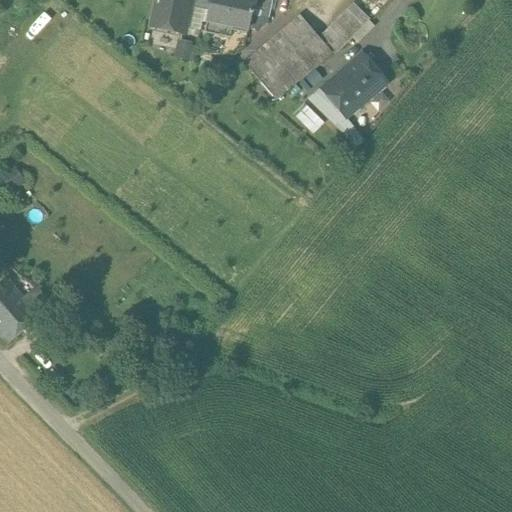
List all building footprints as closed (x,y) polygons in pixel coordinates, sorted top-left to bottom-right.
[(158,0),(153,27),(184,34),(189,8),(209,12),(211,0),(158,0)] [(211,0),(209,12),(207,21),(209,21),(207,32),(229,37),(232,26),(248,30),(251,16),(251,15),(254,16),(257,1),(256,1),(249,0),(211,0)] [(273,0),(255,0),(256,1),(257,1),(254,16),(251,15),(251,16),(269,19),(273,0)] [(353,4),(319,38),(333,53),(336,55),(370,21),(353,4)] [(300,16),(245,64),(277,101),(333,53),(319,38),(300,16)] [(370,48),(320,89),(347,121),(347,120),(389,84),(370,48)] [(347,121),(320,89),(309,99),(360,149),(366,142),(347,120),(347,121)] [(304,102),(294,114),(314,132),(324,121),(304,102)] [(24,299),(7,281),(0,287),(0,335),(8,345),(52,306),(37,288),(24,299)]
